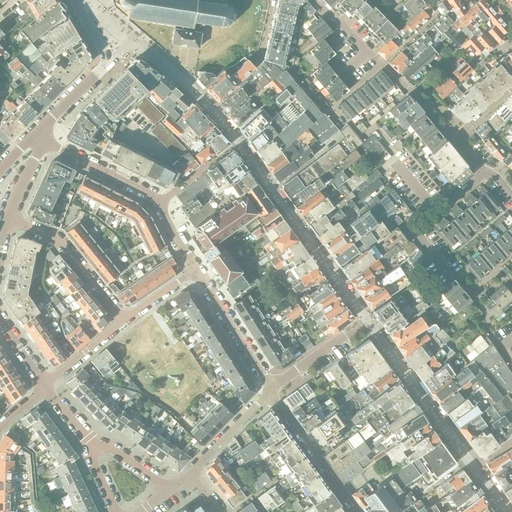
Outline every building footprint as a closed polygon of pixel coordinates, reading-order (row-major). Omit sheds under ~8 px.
[(35,20),(57,2),(58,1),(56,0),(25,0),(25,1),(18,7),(20,10),(19,15),(16,18),(9,23),(5,19),(0,22),(0,29),(4,34),(5,35),(32,15),(34,19),(35,20)] [(233,19),(233,14),(236,14),(235,12),(233,13),(231,8),(232,6),(231,5),(230,7),(225,5),(225,2),(225,0),(215,0),(215,1),(215,3),(207,2),(207,0),(205,0),(206,1),(199,1),(198,0),(118,0),(118,3),(116,3),(116,4),(118,5),(118,7),(120,7),(120,5),(125,6),(124,8),(125,9),(125,10),(128,11),(127,18),(127,20),(128,20),(129,18),(138,20),(138,21),(139,22),(139,20),(147,21),(147,23),(148,23),(148,21),(156,22),(156,24),(157,24),(157,23),(165,24),(165,25),(166,26),(166,24),(173,25),(173,27),(174,27),(174,26),(175,27),(175,29),(174,29),(172,44),(175,45),(186,46),(199,48),(201,33),(202,25),(203,26),(203,23),(211,25),(211,27),(212,27),(213,25),(220,26),(220,28),(221,28),(222,26),(227,25),(228,27),(229,26),(228,24),(232,21),(234,22),(234,20),(233,19)] [(277,0),(278,2),(298,7),(300,5),(301,7),(303,6),(307,9),(309,11),(313,7),(305,0),(277,0)] [(331,9),(338,2),(339,0),(326,0),(324,2),(331,9)] [(397,32),(400,30),(403,27),(405,25),(401,21),(399,22),(398,23),(398,25),(396,28),(387,20),(390,17),(393,17),(395,15),(388,8),(386,10),(386,13),(383,16),(375,7),(377,4),(380,4),(382,2),(380,0),(378,0),(377,0),(372,5),(367,0),(364,0),(363,2),(361,0),(339,0),(338,2),(342,6),(335,13),(339,17),(343,13),(350,20),(353,17),(374,38),(370,42),(374,46),(380,40),(384,44),(397,32)] [(403,5),(407,10),(419,0),(405,0),(401,4),(401,3),(393,9),(398,14),(401,11),(399,9),(403,5)] [(412,18),(427,6),(421,0),(419,0),(407,10),(411,14),(405,19),(405,18),(403,18),(403,19),(401,21),(405,25),(412,19),(412,18)] [(451,8),(448,4),(445,0),(434,0),(443,14),(445,16),(446,15),(445,13),(451,8)] [(453,11),(461,3),(460,1),(460,0),(453,0),(448,4),(451,8),(453,11)] [(479,0),(474,5),(480,11),(488,5),(488,4),(486,2),(487,0),(479,0)] [(508,13),(511,9),(511,0),(508,0),(506,2),(502,5),(508,13)] [(16,55),(17,56),(32,43),(31,42),(56,22),(57,24),(68,18),(63,12),(63,10),(57,2),(35,20),(34,19),(6,42),(16,55)] [(296,15),(298,7),(278,2),(276,10),(296,15)] [(467,12),(474,5),(471,2),(464,7),(461,3),(453,11),(458,19),(458,18),(467,12)] [(480,11),(487,19),(488,20),(499,10),(497,6),(493,9),(491,8),(493,6),(490,2),(488,4),(488,5),(480,11)] [(414,17),(420,24),(434,12),(428,4),(427,6),(412,18),(412,19),(414,17)] [(487,19),(480,11),(474,5),(467,12),(474,19),(478,15),(481,19),(479,21),(481,23),(483,21),(487,19)] [(453,11),(451,8),(445,13),(446,15),(445,16),(439,21),(447,29),(451,26),(458,19),(453,11)] [(294,25),(296,15),(276,10),(273,20),(294,25)] [(499,10),(488,20),(502,35),(509,30),(509,29),(511,26),(509,22),(506,24),(499,17),(503,14),(499,10)] [(481,23),(479,21),(477,23),(473,19),(474,19),(467,12),(458,18),(471,32),(477,27),(481,23)] [(307,28),(312,35),(326,24),(320,17),(307,28)] [(411,33),(420,24),(414,17),(412,19),(405,25),(403,27),(400,30),(406,37),(407,36),(404,33),(408,30),(411,33)] [(62,50),(81,39),(76,31),(68,18),(57,24),(41,35),(47,42),(38,49),(42,54),(47,50),(52,57),(57,54),(62,50)] [(474,35),(471,32),(458,18),(458,19),(451,26),(459,35),(463,31),(470,39),(474,35)] [(502,35),(488,20),(487,19),(483,21),(490,29),(488,32),(499,45),(506,41),(502,35)] [(291,35),(294,25),(273,20),(271,30),(291,35)] [(437,38),(447,29),(439,21),(429,30),(437,38)] [(312,35),(318,43),(323,40),(332,32),(326,24),(312,35)] [(447,29),(437,38),(431,44),(434,47),(446,37),(451,42),(450,43),(455,49),(457,47),(464,40),(459,35),(451,26),(447,29)] [(289,45),(291,35),(271,30),(268,40),(289,45)] [(400,30),(397,32),(384,44),(376,52),(385,60),(398,48),(406,41),(404,39),(406,37),(400,30)] [(426,48),(430,45),(431,44),(437,38),(429,30),(418,39),(426,48)] [(474,36),(488,52),(495,48),(480,31),(474,36)] [(474,36),(474,35),(470,39),(461,47),(464,50),(468,46),(476,56),(481,52),(486,57),(489,54),(488,52),(474,36)] [(309,50),(316,58),(336,41),(333,38),(330,41),(329,43),(327,45),(323,40),(318,43),(309,50)] [(91,58),(81,39),(62,50),(69,61),(71,58),(79,61),(84,66),(85,67),(91,58)] [(415,58),(426,48),(418,39),(407,49),(411,53),(411,54),(415,58)] [(286,55),(289,45),(268,40),(266,50),(286,55)] [(336,41),(316,58),(321,64),(322,65),(325,62),(335,54),(330,49),(333,47),(335,47),(339,44),(336,41)] [(24,63),(28,68),(41,56),(41,57),(43,55),(32,43),(17,56),(24,63)] [(8,54),(0,45),(0,54),(5,59),(9,55),(8,54)] [(430,45),(426,48),(415,58),(428,73),(433,69),(428,64),(438,54),(430,45)] [(398,73),(415,58),(411,54),(411,53),(407,49),(407,48),(401,53),(389,64),(398,73)] [(274,63),(278,64),(284,65),(286,55),(266,50),(264,60),(268,61),(267,64),(273,66),(274,63)] [(62,87),(84,66),(79,61),(71,58),(69,61),(66,64),(60,59),(62,57),(57,54),(52,57),(47,63),(41,57),(41,56),(28,68),(27,69),(35,77),(37,75),(42,68),(48,74),(48,73),(50,75),(62,87)] [(467,75),(473,70),(479,64),(473,59),(472,60),(471,59),(467,55),(466,56),(468,58),(466,60),(467,61),(465,62),(461,58),(456,62),(460,66),(452,73),(460,82),(462,80),(465,82),(470,78),(467,75)] [(511,66),(511,61),(508,55),(497,63),(505,72),(511,66)] [(19,76),(22,73),(26,69),(16,57),(8,64),(11,68),(15,72),(19,76)] [(223,70),(217,75),(215,77),(216,78),(205,88),(218,103),(254,68),(251,64),(246,59),(244,57),(233,65),(223,70)] [(423,77),(428,73),(415,58),(398,73),(404,79),(404,78),(407,82),(418,72),(423,77)] [(134,77),(146,65),(139,60),(139,59),(135,60),(126,69),(134,77)] [(318,80),(338,63),(335,60),(332,63),(331,66),(329,67),(325,62),(322,65),(321,64),(311,73),(318,80)] [(318,80),(324,87),(337,76),(332,71),(335,69),(337,70),(341,67),(338,63),(318,80)] [(511,84),(511,79),(505,72),(497,63),(489,70),(480,77),(496,95),(505,87),(511,84)] [(220,106),(229,116),(239,108),(239,105),(247,97),(250,99),(263,87),(265,85),(265,86),(275,78),(285,71),(292,68),(292,67),(284,65),(278,64),(277,66),(271,71),(268,68),(262,73),(264,75),(248,88),(245,85),(220,106)] [(134,77),(140,82),(153,70),(146,65),(134,77)] [(113,122),(116,125),(149,92),(147,91),(140,82),(134,77),(126,69),(126,68),(93,100),(102,109),(101,109),(109,118),(113,122)] [(25,100),(37,113),(50,100),(62,87),(50,75),(44,81),(37,75),(35,77),(27,69),(26,69),(22,73),(37,88),(25,100)] [(153,70),(140,82),(147,91),(162,77),(153,70)] [(311,105),(321,116),(322,114),(293,80),(285,71),(275,78),(284,88),(286,86),(295,98),(304,110),(311,105)] [(374,76),(388,93),(394,87),(381,71),(374,76)] [(197,79),(205,88),(216,78),(215,77),(217,75),(217,74),(205,73),(205,72),(203,72),(198,72),(198,76),(200,76),(197,79)] [(442,99),(459,83),(454,78),(451,80),(444,73),(440,78),(443,81),(435,90),(438,93),(437,95),(442,99)] [(329,94),(349,77),(347,74),(343,77),(343,79),(341,81),(337,76),(324,87),(329,94)] [(381,98),(388,93),(374,76),(367,82),(381,98)] [(173,121),(180,114),(174,109),(178,104),(166,93),(173,87),(162,77),(147,91),(149,92),(150,94),(148,97),(156,105),(160,108),(162,106),(168,112),(166,114),(167,115),(161,122),(169,129),(175,123),(173,121)] [(349,77),(329,94),(335,101),(348,90),(344,85),(346,83),(349,83),(352,80),(349,77)] [(478,111),(496,95),(480,77),(467,89),(468,90),(464,93),(478,111)] [(276,94),(277,95),(284,88),(275,78),(265,86),(265,85),(263,87),(266,90),(269,87),(276,94)] [(381,98),(367,82),(360,88),(374,104),(381,98)] [(276,94),(268,101),(278,114),(295,98),(286,86),(284,88),(277,95),(276,94)] [(181,94),(173,87),(166,93),(178,104),(174,109),(180,114),(191,103),(181,94)] [(239,108),(229,116),(238,127),(258,109),(254,103),(264,94),(263,93),(266,90),(263,87),(250,99),(247,97),(239,105),(239,108)] [(470,117),(478,111),(464,93),(463,94),(456,87),(452,91),(458,98),(455,101),(456,102),(450,110),(457,116),(462,121),(466,121),(469,118),(470,117)] [(367,110),(374,104),(360,88),(353,94),(364,107),(367,110)] [(399,100),(404,96),(401,92),(396,96),(399,100)] [(364,107),(353,94),(346,100),(357,113),(364,107)] [(395,117),(413,102),(411,100),(412,100),(408,95),(395,106),(391,109),(389,111),(394,117),(395,116),(395,117)] [(137,108),(141,112),(151,103),(147,98),(137,108)] [(37,113),(25,100),(17,108),(11,102),(10,103),(6,100),(3,103),(12,113),(0,125),(0,140),(5,146),(6,144),(10,140),(25,126),(37,113)] [(105,121),(109,118),(101,109),(102,109),(93,100),(87,107),(113,133),(116,126),(115,125),(116,125),(113,122),(111,125),(108,122),(107,123),(105,121)] [(357,113),(346,100),(339,106),(350,120),(357,113)] [(404,128),(409,124),(423,113),(414,102),(413,102),(395,117),(404,128)] [(146,117),(156,107),(151,103),(141,112),(146,117)] [(511,114),(511,111),(504,104),(495,113),(505,122),(511,116),(511,114)] [(169,129),(177,136),(201,114),(193,105),(175,123),(169,129)] [(265,165),(296,137),(321,116),(311,105),(304,110),(287,125),(256,153),(265,165)] [(389,111),(391,109),(387,105),(382,110),(385,114),(389,111)] [(113,133),(87,107),(80,113),(81,113),(96,129),(100,126),(105,131),(101,135),(104,139),(106,141),(111,137),(113,133)] [(146,117),(150,121),(160,112),(156,107),(146,117)] [(271,119),(261,108),(239,128),(247,140),(271,119)] [(160,112),(150,121),(154,125),(164,116),(160,112)] [(92,133),(96,129),(81,113),(67,135),(68,139),(91,151),(95,144),(96,145),(98,140),(91,136),(92,133)] [(373,118),(376,121),(382,117),(378,113),(373,118)] [(414,131),(428,120),(423,113),(409,124),(414,131)] [(500,128),(505,122),(495,113),(487,121),(497,133),(501,129),(500,128)] [(182,140),(189,148),(213,126),(201,114),(177,136),(182,140)] [(247,140),(256,153),(287,125),(278,114),(271,119),(247,140)] [(305,149),(309,148),(317,141),(320,146),(339,131),(324,114),(323,114),(322,114),(321,116),(296,137),(305,149)] [(505,142),(511,135),(511,114),(511,116),(511,117),(511,124),(510,126),(507,124),(504,128),(506,130),(509,134),(508,135),(507,134),(502,139),(505,142)] [(371,126),(376,121),(373,118),(368,122),(371,126)] [(414,131),(420,139),(434,127),(428,120),(414,131)] [(155,137),(165,128),(160,123),(155,128),(151,132),(155,137)] [(367,129),(362,123),(357,127),(362,133),(367,129)] [(483,142),(490,136),(487,132),(490,129),(485,123),(475,132),(482,140),(481,140),(483,142)] [(338,144),(316,161),(325,172),(363,143),(347,124),(339,131),(345,139),(338,144)] [(195,156),(219,133),(213,126),(189,148),(192,152),(198,147),(199,149),(193,153),(194,155),(195,156)] [(420,139),(426,145),(440,134),(434,127),(420,139)] [(160,141),(169,132),(165,128),(155,137),(160,141)] [(160,141),(164,145),(173,136),(169,132),(160,141)] [(219,133),(195,156),(201,164),(215,154),(216,156),(230,145),(219,133)] [(483,142),(491,152),(502,144),(500,141),(497,144),(493,139),(496,136),(493,133),(490,136),(483,142)] [(433,154),(446,142),(446,141),(440,134),(426,145),(433,154)] [(329,181),(341,171),(360,156),(366,151),(378,142),(373,135),(363,143),(325,172),(289,200),(294,207),(323,183),(327,179),(329,181)] [(168,150),(177,141),(173,136),(164,145),(168,150)] [(179,173),(176,170),(173,169),(153,158),(111,137),(106,141),(104,139),(101,142),(103,142),(100,147),(103,149),(100,155),(165,188),(168,181),(173,183),(179,173)] [(265,165),(272,175),(305,149),(296,137),(265,165)] [(168,150),(172,153),(181,144),(177,141),(168,150)] [(378,142),(366,151),(373,159),(385,149),(378,142)] [(430,157),(449,181),(466,166),(446,142),(433,154),(430,157)] [(181,144),(172,153),(176,158),(182,152),(185,149),(181,144)] [(502,144),(491,152),(491,153),(500,163),(502,161),(503,160),(502,158),(506,154),(502,148),(504,146),(502,144)] [(305,149),(272,175),(278,183),(293,171),(314,155),(309,148),(305,149)] [(181,159),(191,172),(199,165),(193,157),(188,152),(185,155),(181,159)] [(213,182),(207,187),(215,196),(212,199),(210,196),(209,197),(211,200),(249,171),(235,152),(232,154),(231,152),(215,164),(223,175),(213,182)] [(511,156),(510,154),(502,162),(507,166),(511,170),(511,156)] [(183,178),(191,172),(181,159),(177,161),(172,165),(176,170),(179,173),(183,178)] [(282,190),(289,200),(325,172),(316,161),(283,186),(282,190)] [(46,171),(64,180),(69,182),(74,171),(57,162),(55,162),(52,162),(50,163),(49,165),(46,171)] [(213,182),(223,175),(215,164),(205,172),(207,173),(213,182)] [(466,166),(449,181),(456,188),(471,176),(471,173),(466,166)] [(334,206),(351,192),(356,188),(356,187),(364,180),(368,177),(361,168),(349,178),(348,179),(301,215),(308,225),(334,206)] [(368,177),(364,180),(368,185),(380,174),(377,170),(377,169),(368,177)] [(59,190),(64,180),(46,171),(41,181),(59,190)] [(211,200),(208,202),(216,213),(257,183),(249,171),(211,200)] [(301,215),(348,179),(341,171),(329,181),(324,185),(325,186),(317,191),(295,208),(301,216),(301,215)] [(436,172),(429,177),(432,180),(438,175),(436,172)] [(207,187),(213,182),(207,173),(199,179),(206,188),(207,187)] [(77,193),(88,199),(97,183),(85,177),(77,193)] [(206,188),(199,179),(192,185),(198,194),(203,190),(206,188)] [(323,244),(385,196),(382,192),(360,209),(356,205),(358,204),(359,204),(371,194),(373,196),(377,194),(375,191),(383,184),(378,179),(354,198),(354,199),(352,200),(328,218),(329,220),(323,224),(326,229),(316,236),(323,244)] [(368,186),(368,185),(364,180),(356,187),(356,188),(360,192),(367,186),(368,186)] [(54,201),(59,190),(41,181),(36,193),(54,201)] [(100,205),(108,188),(97,183),(88,199),(95,203),(94,205),(93,208),(91,213),(94,215),(97,210),(100,205)] [(191,238),(201,253),(213,244),(257,214),(259,217),(274,208),(267,198),(264,193),(263,193),(257,183),(216,213),(191,230),(191,238)] [(184,191),(190,200),(193,198),(198,194),(192,185),(184,191)] [(479,198),(496,218),(497,217),(492,211),(498,206),(483,187),(480,190),(483,194),(479,198)] [(111,210),(119,194),(108,188),(100,205),(107,208),(104,214),(108,216),(111,210)] [(187,218),(208,202),(211,200),(209,197),(203,190),(198,194),(193,198),(190,200),(183,206),(180,208),(187,218)] [(183,206),(190,200),(184,191),(177,197),(183,206)] [(308,225),(316,236),(326,229),(323,224),(329,220),(328,218),(352,200),(355,197),(351,192),(334,206),(308,225)] [(50,211),(54,201),(36,193),(31,203),(50,211)] [(120,221),(122,216),(130,200),(119,194),(111,210),(118,214),(117,217),(117,216),(115,219),(120,221)] [(494,219),(496,218),(479,198),(474,202),(473,200),(473,197),(470,194),(463,199),(467,203),(469,203),(471,205),(466,209),(478,223),(489,214),(494,219)] [(396,209),(386,195),(385,196),(323,244),(333,258),(386,217),(396,209)] [(128,226),(144,210),(138,204),(139,204),(130,200),(122,216),(129,219),(128,222),(125,221),(124,224),(128,226)] [(50,211),(31,203),(28,210),(28,212),(28,214),(29,216),(31,217),(50,225),(54,213),(50,211)] [(467,232),(478,223),(466,209),(461,213),(459,211),(459,209),(456,205),(450,210),(453,214),(455,214),(457,216),(452,221),(468,241),(472,238),(467,232)] [(249,232),(254,239),(283,220),(274,207),(274,208),(259,217),(257,219),(262,227),(261,228),(259,226),(249,232)] [(137,232),(154,223),(150,215),(149,216),(144,210),(128,226),(125,229),(127,232),(130,229),(130,230),(133,228),(132,227),(134,225),(137,232)] [(74,244),(88,232),(80,222),(85,213),(80,211),(76,219),(62,230),(63,230),(65,234),(74,244)] [(333,258),(339,266),(369,243),(371,246),(386,235),(389,232),(387,230),(392,226),(394,228),(396,227),(403,222),(398,216),(390,222),(386,217),(333,258)] [(466,242),(468,241),(452,221),(447,225),(445,223),(445,220),(442,217),(436,222),(439,226),(441,226),(443,228),(438,232),(450,247),(461,237),(466,242)] [(265,254),(268,258),(270,256),(272,258),(298,241),(290,229),(283,220),(254,239),(254,240),(258,245),(262,251),(265,249),(267,252),(265,254)] [(159,234),(154,223),(137,232),(143,243),(159,234)] [(386,235),(391,240),(400,232),(396,227),(394,228),(389,232),(386,235)] [(511,249),(511,235),(508,230),(500,236),(511,249)] [(74,244),(82,254),(97,242),(88,232),(74,244)] [(405,238),(400,232),(391,240),(395,245),(405,238)] [(165,246),(159,234),(143,243),(128,250),(130,254),(140,249),(140,250),(145,247),(149,255),(151,254),(165,247),(166,247),(165,246)] [(391,240),(386,235),(371,246),(369,243),(339,266),(349,280),(395,245),(391,240)] [(511,250),(511,249),(500,236),(493,242),(505,256),(511,250)] [(10,265),(31,269),(34,256),(35,250),(38,251),(40,245),(39,245),(26,239),(25,240),(20,238),(17,240),(15,245),(14,245),(10,265)] [(90,264),(105,252),(100,245),(104,242),(101,238),(97,242),(82,254),(90,264)] [(399,251),(402,249),(409,243),(405,238),(395,245),(399,251)] [(285,273),(309,257),(298,241),(272,258),(270,256),(268,258),(269,260),(276,270),(270,274),(274,279),(275,280),(283,274),(284,276),(286,274),(285,273)] [(405,253),(414,245),(411,241),(409,243),(402,249),(405,253)] [(505,256),(493,242),(487,247),(499,261),(505,256)] [(201,253),(225,284),(240,273),(242,271),(225,248),(219,252),(213,244),(201,253)] [(349,280),(355,289),(383,270),(384,269),(381,264),(399,251),(395,245),(349,280)] [(408,257),(409,258),(418,250),(414,245),(405,253),(408,257)] [(499,261),(487,247),(480,253),(492,267),(499,261)] [(90,264),(98,274),(113,262),(108,256),(113,252),(109,248),(105,252),(90,264)] [(159,264),(169,280),(176,275),(173,270),(178,267),(171,258),(172,257),(167,249),(162,251),(164,254),(167,258),(159,264)] [(409,258),(413,262),(422,254),(418,250),(409,258)] [(46,260),(51,261),(55,257),(50,251),(47,254),(46,260)] [(484,273),(492,267),(480,253),(473,259),(484,273)] [(426,259),(422,254),(413,262),(416,266),(418,265),(426,259)] [(70,272),(70,271),(68,268),(57,255),(55,257),(51,261),(53,264),(49,267),(49,271),(51,273),(49,275),(56,283),(59,281),(70,272)] [(260,266),(269,261),(266,257),(258,263),(260,266)] [(282,293),(288,290),(300,282),(298,278),(316,266),(309,257),(285,273),(286,274),(284,276),(283,274),(275,280),(274,279),(273,280),(282,293)] [(362,298),(404,274),(418,265),(416,266),(413,262),(409,258),(408,257),(399,265),(399,266),(387,274),(383,270),(355,289),(362,298)] [(113,262),(98,274),(107,285),(108,284),(108,283),(119,274),(120,275),(122,273),(116,266),(120,262),(117,258),(113,262)] [(484,273),(473,259),(465,265),(477,280),(484,273)] [(169,280),(159,264),(148,271),(159,287),(169,280)] [(18,293),(27,293),(29,282),(31,269),(10,265),(5,290),(18,293)] [(159,287),(148,271),(143,275),(140,269),(138,271),(135,265),(132,268),(135,273),(149,294),(159,287)] [(299,298),(326,280),(316,266),(298,278),(300,282),(288,290),(295,301),(299,298)] [(511,270),(510,272),(506,267),(503,270),(511,281),(511,270)] [(61,290),(76,278),(75,276),(75,275),(71,270),(70,271),(70,272),(59,281),(62,285),(59,288),(54,292),(56,294),(61,290)] [(139,301),(149,294),(135,273),(131,276),(133,279),(137,276),(138,278),(128,285),(139,301)] [(240,273),(225,284),(228,289),(226,290),(232,298),(249,285),(240,273)] [(263,286),(253,273),(250,275),(260,289),(263,286)] [(404,274),(362,298),(370,309),(409,283),(404,274)] [(66,290),(70,294),(83,284),(79,279),(78,280),(76,278),(61,290),(63,292),(66,290)] [(303,311),(312,305),(333,291),(326,280),(299,298),(304,304),(300,307),(297,303),(290,307),(288,305),(281,311),(287,318),(283,321),(284,324),(289,321),(303,311)] [(440,291),(446,298),(460,287),(454,280),(440,291)] [(139,301),(128,285),(120,291),(115,285),(115,286),(113,283),(108,287),(111,290),(116,296),(117,295),(123,304),(128,301),(131,306),(139,301)] [(70,302),(72,304),(87,291),(86,290),(87,289),(83,284),(70,294),(73,299),(70,302)] [(496,291),(508,306),(511,302),(511,295),(503,285),(496,291)] [(452,305),(466,294),(460,287),(446,298),(452,305)] [(5,300),(21,324),(39,311),(27,293),(18,293),(5,290),(4,297),(5,300)] [(78,305),(81,308),(94,298),(90,293),(90,294),(87,291),(72,304),(69,307),(70,309),(72,307),(73,308),(78,305)] [(321,308),(338,298),(333,291),(312,305),(314,308),(319,305),(321,308)] [(489,297),(492,300),(501,312),(502,311),(508,306),(496,291),(489,297)] [(41,297),(39,298),(41,301),(42,300),(46,306),(50,303),(50,302),(48,298),(49,296),(49,295),(47,292),(47,293),(41,297)] [(173,300),(179,308),(196,297),(193,293),(188,292),(184,294),(183,293),(173,300)] [(466,294),(452,305),(458,313),(472,301),(466,294)] [(52,301),(56,306),(60,303),(61,302),(55,295),(52,297),(52,301)] [(234,305),(239,314),(257,302),(254,298),(252,299),(249,295),(236,304),(234,305)] [(382,325),(400,311),(408,305),(401,296),(393,302),(391,299),(372,312),(382,325)] [(188,315),(203,305),(197,297),(196,297),(179,308),(181,311),(172,317),(175,323),(188,315)] [(84,319),(99,306),(97,304),(98,303),(94,298),(81,308),(84,312),(81,314),(82,316),(77,320),(78,320),(76,322),(78,324),(81,321),(83,319),(84,319)] [(317,325),(319,329),(346,308),(338,298),(321,308),(311,316),(317,325)] [(403,325),(417,315),(424,310),(428,307),(424,300),(411,310),(412,311),(409,313),(408,316),(404,310),(401,312),(400,311),(382,325),(389,335),(403,325)] [(501,312),(492,300),(485,306),(497,320),(504,314),(502,311),(501,312)] [(244,322),(260,312),(258,308),(260,307),(257,302),(239,314),(244,322)] [(60,303),(56,306),(61,313),(65,309),(60,303)] [(188,326),(191,324),(208,313),(203,305),(188,315),(190,319),(185,322),(186,324),(182,327),(182,326),(176,329),(178,333),(188,326)] [(91,324),(103,315),(105,313),(104,312),(105,312),(102,307),(101,308),(99,306),(84,319),(85,318),(87,320),(89,319),(92,322),(91,323),(91,324)] [(173,313),(177,310),(176,307),(172,310),(171,309),(165,313),(167,317),(173,312),(173,313)] [(309,339),(314,346),(353,318),(346,308),(319,329),(307,336),(309,339)] [(27,330),(48,315),(46,313),(44,315),(40,310),(39,311),(21,324),(25,329),(25,328),(27,330)] [(389,335),(397,347),(426,327),(427,329),(431,326),(432,327),(435,325),(434,324),(424,310),(417,315),(418,317),(404,327),(403,325),(389,335)] [(250,330),(268,319),(265,315),(263,316),(260,312),(244,322),(250,330)] [(198,331),(213,322),(208,313),(191,324),(193,329),(196,327),(198,331)] [(28,333),(31,338),(46,328),(43,323),(46,321),(45,321),(46,320),(49,317),(48,315),(27,330),(29,333),(28,333)] [(91,324),(98,333),(104,328),(103,327),(107,324),(108,320),(103,315),(91,324)] [(89,340),(82,331),(78,325),(74,329),(71,326),(68,322),(65,319),(63,320),(83,345),(89,340)] [(255,339),(271,329),(268,325),(270,323),(268,319),(250,330),(255,339)] [(83,345),(63,320),(61,322),(61,324),(62,329),(66,328),(69,332),(65,336),(76,351),(83,345)] [(86,328),(81,321),(78,324),(77,324),(78,325),(82,331),(86,328)] [(199,337),(202,341),(219,330),(213,322),(198,331),(201,335),(199,337)] [(306,331),(301,324),(296,327),(301,334),(306,331)] [(397,347),(404,357),(440,331),(439,330),(438,328),(435,325),(432,327),(431,326),(427,329),(426,327),(397,347)] [(37,344),(59,329),(59,326),(53,330),(52,330),(51,329),(48,331),(46,328),(31,338),(35,343),(36,343),(37,344)] [(188,326),(178,333),(180,336),(186,331),(190,328),(188,326)] [(89,328),(88,327),(86,328),(82,331),(89,340),(90,339),(95,335),(93,333),(89,328)] [(414,370),(445,343),(451,339),(441,328),(439,330),(440,331),(404,357),(414,370)] [(38,348),(42,353),(56,343),(53,337),(56,335),(60,332),(59,329),(37,344),(39,347),(38,348)] [(255,339),(261,347),(286,332),(284,329),(281,331),(279,329),(276,332),(273,333),(271,329),(255,339)] [(209,348),(224,339),(219,330),(202,341),(204,345),(206,344),(209,348)] [(266,355),(282,346),(279,341),(281,340),(280,339),(284,337),(283,336),(287,334),(286,332),(261,347),(266,355)] [(301,344),(309,339),(307,336),(307,337),(305,334),(298,339),(301,344)] [(465,365),(492,344),(488,339),(485,341),(484,340),(480,335),(456,354),(451,358),(449,355),(444,359),(446,362),(432,372),(422,380),(430,392),(449,377),(465,365)] [(189,350),(199,343),(197,341),(193,343),(190,337),(183,341),(189,350)] [(210,354),(212,358),(229,347),(224,339),(209,348),(212,352),(210,354)] [(314,346),(309,339),(301,344),(307,351),(313,347),(314,346)] [(349,361),(352,365),(352,366),(376,350),(369,340),(357,349),(357,348),(354,351),(352,351),(328,369),(335,378),(345,371),(344,371),(341,367),(349,361)] [(48,360),(65,348),(68,345),(66,343),(63,345),(62,344),(60,345),(61,346),(60,347),(56,343),(42,353),(45,358),(46,357),(48,360)] [(199,343),(189,350),(194,357),(196,356),(193,351),(195,349),(196,350),(197,349),(196,348),(200,346),(199,343)] [(414,370),(422,380),(432,372),(431,371),(440,364),(437,361),(446,353),(444,351),(448,347),(445,343),(414,370)] [(290,352),(273,364),(275,367),(281,368),(283,366),(283,367),(285,367),(298,357),(295,352),(298,350),(296,348),(299,346),(298,344),(295,346),(290,348),(292,350),(290,352)] [(511,385),(511,374),(492,344),(465,365),(467,367),(474,376),(468,381),(476,391),(471,395),(477,402),(479,401),(485,409),(491,405),(492,406),(500,400),(503,398),(501,394),(511,385)] [(284,350),(282,346),(266,355),(272,364),(273,364),(290,352),(287,348),(284,350)] [(217,361),(220,365),(235,356),(229,347),(212,358),(215,362),(217,361)] [(65,348),(48,360),(52,365),(55,365),(60,362),(60,363),(66,359),(74,353),(72,349),(68,352),(65,348)] [(99,355),(113,373),(120,367),(117,364),(106,350),(99,355)] [(345,371),(335,378),(342,388),(350,382),(352,381),(353,380),(359,376),(382,359),(376,350),(352,366),(352,365),(344,371),(345,371)] [(0,368),(8,363),(7,361),(8,360),(5,355),(0,358),(0,368)] [(116,376),(113,373),(99,355),(91,362),(103,376),(106,379),(111,375),(114,378),(116,376)] [(209,380),(211,383),(240,364),(235,356),(220,365),(222,369),(221,371),(221,372),(216,375),(217,376),(216,377),(215,376),(209,380)] [(390,369),(382,359),(359,376),(367,386),(390,369)] [(0,378),(14,369),(11,365),(10,366),(8,363),(0,368),(0,378)] [(231,382),(246,373),(240,364),(211,383),(213,387),(218,383),(218,382),(222,379),(221,377),(223,375),(226,379),(228,378),(231,382)] [(438,404),(468,381),(474,376),(467,367),(451,379),(449,377),(430,392),(438,404)] [(0,388),(17,377),(16,375),(17,375),(14,369),(0,378),(0,388)] [(67,383),(73,390),(77,386),(79,386),(81,384),(81,382),(85,379),(88,376),(89,375),(83,369),(82,369),(67,383)] [(390,369),(367,386),(366,387),(359,392),(359,393),(356,395),(352,399),(359,408),(371,399),(379,392),(391,383),(397,379),(390,369)] [(227,397),(250,382),(251,381),(246,373),(231,382),(233,386),(231,388),(233,391),(233,392),(231,394),(230,391),(225,394),(227,397)] [(0,394),(2,393),(5,396),(22,385),(24,384),(21,379),(19,380),(17,377),(0,388),(0,394)] [(88,389),(92,386),(92,385),(88,380),(87,381),(85,379),(81,382),(81,384),(79,386),(77,386),(73,390),(71,392),(78,399),(84,393),(86,393),(89,391),(88,389)] [(139,390),(132,381),(127,387),(139,391),(139,390)] [(349,429),(357,422),(403,387),(398,381),(384,392),(372,401),(360,411),(359,410),(355,414),(345,422),(345,423),(349,429)] [(446,413),(471,395),(476,391),(468,381),(438,404),(446,413)] [(250,382),(227,397),(228,399),(232,396),(236,399),(238,397),(244,403),(251,395),(251,394),(253,391),(254,388),(250,382)] [(301,387),(310,399),(316,395),(307,383),(301,387)] [(22,385),(5,396),(7,400),(2,403),(6,409),(23,394),(24,394),(25,389),(22,385)] [(511,385),(501,394),(503,398),(511,391),(511,385)] [(78,399),(85,406),(91,401),(93,401),(95,399),(95,396),(99,393),(100,392),(95,388),(92,386),(88,389),(89,391),(86,393),(84,393),(78,399)] [(123,395),(127,390),(117,387),(115,390),(123,395)] [(305,402),(310,399),(301,387),(296,391),(305,402)] [(375,418),(407,393),(403,387),(357,422),(360,425),(368,420),(369,417),(372,415),(375,418)] [(305,402),(296,391),(282,401),(291,412),(300,406),(305,402)] [(315,427),(344,405),(352,399),(356,395),(352,391),(335,404),(332,400),(322,408),(320,405),(298,421),(307,433),(315,427)] [(85,406),(92,413),(97,408),(100,408),(102,406),(102,404),(107,399),(106,399),(103,396),(102,395),(102,396),(99,393),(95,396),(95,399),(93,401),(91,401),(85,406)] [(376,432),(378,430),(388,423),(415,403),(407,393),(375,418),(364,426),(370,435),(375,432),(376,432)] [(446,413),(458,428),(485,409),(479,401),(477,402),(471,395),(446,413)] [(92,413),(99,421),(105,416),(107,416),(109,414),(109,411),(113,408),(116,404),(109,397),(106,399),(107,399),(102,404),(102,406),(100,408),(97,408),(92,413)] [(291,412),(298,421),(320,405),(315,398),(301,408),(300,406),(291,412)] [(232,415),(221,404),(219,402),(215,406),(213,404),(213,405),(209,401),(208,402),(206,400),(204,402),(225,422),(232,415)] [(491,405),(485,409),(458,428),(459,430),(467,441),(500,418),(501,417),(509,411),(500,400),(492,406),(491,405)] [(218,430),(225,422),(204,402),(197,409),(205,417),(218,430)] [(221,404),(232,415),(236,411),(230,406),(227,409),(222,403),(221,404)] [(115,418),(120,413),(122,411),(116,404),(113,408),(109,411),(109,414),(107,416),(105,416),(99,421),(106,427),(111,422),(114,422),(116,421),(115,418)] [(345,423),(345,422),(352,416),(344,405),(315,427),(329,445),(342,436),(341,436),(344,434),(345,433),(340,427),(343,425),(345,423)] [(383,436),(367,446),(366,447),(369,452),(375,447),(385,439),(400,427),(422,413),(416,405),(389,425),(388,423),(378,430),(383,436)] [(29,425),(42,416),(36,408),(20,421),(25,428),(29,425)] [(159,421),(166,412),(161,409),(152,422),(154,424),(157,420),(159,421)] [(258,445),(261,450),(287,431),(270,409),(253,424),(256,427),(261,424),(270,436),(258,445)] [(114,427),(120,431),(125,425),(124,422),(126,420),(128,420),(131,416),(123,410),(122,411),(120,413),(115,418),(116,421),(114,422),(111,422),(106,427),(109,431),(114,427)] [(384,450),(427,422),(422,413),(400,427),(385,439),(375,447),(379,453),(384,450)] [(42,427),(49,422),(44,414),(42,416),(29,425),(31,428),(31,429),(34,433),(38,430),(40,431),(42,429),(42,427)] [(120,431),(128,437),(133,431),(132,428),(134,426),(137,425),(139,421),(136,419),(137,418),(132,415),(131,416),(128,420),(126,420),(124,422),(125,425),(120,431)] [(211,437),(218,430),(205,417),(201,420),(200,419),(196,422),(211,437)] [(491,437),(501,430),(506,427),(500,418),(467,441),(478,455),(482,456),(497,446),(491,437)] [(211,437),(196,422),(194,420),(192,422),(191,421),(189,423),(194,428),(190,432),(192,434),(203,445),(211,437)] [(128,437),(137,443),(141,436),(141,434),(142,432),(145,431),(148,427),(144,425),(145,424),(140,421),(139,421),(137,425),(134,426),(132,428),(133,431),(128,437)] [(48,435),(55,430),(49,422),(42,427),(42,429),(40,431),(38,430),(34,433),(35,433),(37,436),(37,437),(40,441),(44,439),(46,439),(48,438),(48,435)] [(418,455),(439,440),(427,422),(384,450),(379,453),(373,457),(377,463),(388,456),(390,459),(389,460),(393,465),(396,462),(399,466),(393,471),(395,473),(404,486),(420,475),(424,472),(426,470),(416,457),(418,455)] [(137,443),(145,449),(149,442),(149,440),(151,437),(153,437),(158,431),(154,428),(153,429),(148,426),(148,427),(145,431),(142,432),(141,434),(141,436),(137,443)] [(329,466),(363,441),(370,435),(364,426),(353,435),(343,442),(332,450),(323,457),(329,466)] [(159,443),(161,443),(164,439),(161,437),(162,436),(159,433),(160,433),(162,430),(160,428),(158,431),(153,437),(151,437),(149,440),(149,442),(145,449),(153,454),(158,448),(157,446),(159,443)] [(17,439),(20,436),(10,429),(9,430),(6,435),(15,442),(18,444),(20,442),(17,439)] [(43,445),(46,449),(49,447),(52,447),(54,446),(54,443),(61,438),(55,430),(48,435),(48,438),(46,439),(44,439),(40,441),(40,442),(41,441),(43,444),(43,445)] [(240,435),(246,445),(252,441),(245,430),(244,431),(240,435)] [(497,446),(507,439),(504,433),(501,430),(491,437),(497,446)] [(263,458),(275,450),(291,438),(287,431),(261,450),(262,451),(244,462),(239,465),(243,470),(247,467),(248,468),(257,462),(263,458)] [(240,435),(235,439),(241,449),(246,445),(240,435)] [(4,436),(0,442),(0,446),(2,448),(3,450),(5,452),(7,452),(13,456),(19,447),(4,436)] [(53,458),(57,455),(59,456),(61,454),(61,452),(68,447),(61,438),(54,443),(54,446),(52,447),(49,447),(46,449),(46,450),(47,449),(49,453),(52,458),(53,458)] [(153,454),(162,460),(166,454),(165,451),(167,449),(170,449),(172,444),(169,442),(170,441),(165,438),(164,439),(161,443),(159,443),(157,446),(158,448),(153,454)] [(257,462),(264,472),(265,471),(298,447),(291,438),(275,450),(277,453),(271,458),(272,459),(266,463),(263,458),(257,462)] [(232,455),(237,451),(241,449),(235,439),(227,447),(229,451),(225,454),(227,457),(232,454),(232,455)] [(262,451),(261,450),(258,445),(254,440),(252,441),(246,445),(241,449),(237,451),(244,462),(262,451)] [(439,440),(418,455),(434,479),(436,477),(456,463),(449,454),(439,440)] [(187,444),(181,451),(178,455),(176,455),(174,458),(174,460),(170,466),(176,470),(177,471),(178,470),(179,469),(180,470),(191,457),(187,454),(188,453),(186,452),(190,447),(193,443),(191,441),(187,444)] [(367,446),(363,441),(329,466),(337,476),(343,484),(363,470),(362,468),(370,461),(366,455),(369,452),(366,447),(367,446)] [(162,460),(170,466),(174,460),(174,458),(176,455),(178,455),(181,451),(178,448),(178,447),(173,444),(172,444),(170,449),(167,449),(165,451),(166,454),(162,460)] [(11,459),(13,456),(7,452),(5,452),(3,450),(2,448),(0,446),(0,461),(11,461),(11,459)] [(55,461),(58,465),(63,462),(64,462),(67,460),(67,458),(73,454),(68,447),(61,452),(61,454),(59,456),(57,455),(53,458),(55,461)] [(287,468),(304,456),(298,447),(265,471),(268,476),(273,472),(272,472),(278,468),(279,469),(284,465),(287,468)] [(503,490),(511,484),(511,449),(487,465),(494,476),(503,490)] [(58,477),(57,477),(62,475),(63,473),(65,472),(68,473),(75,469),(72,462),(76,458),(73,454),(67,458),(67,460),(64,462),(63,462),(58,465),(54,468),(45,473),(46,476),(51,474),(56,472),(58,477)] [(210,481),(227,468),(217,456),(209,465),(209,466),(209,467),(206,470),(206,474),(209,477),(208,478),(210,481)] [(279,482),(282,486),(288,482),(311,465),(304,456),(287,468),(290,472),(284,476),(285,477),(279,482)] [(0,461),(0,472),(0,473),(4,473),(5,472),(13,472),(13,463),(13,461),(11,461),(0,461)] [(298,483),(300,487),(318,474),(311,465),(288,482),(292,488),(298,483)] [(39,475),(45,473),(54,468),(53,466),(48,468),(48,469),(44,470),(42,466),(36,468),(39,475)] [(210,481),(218,491),(235,477),(227,468),(210,481)] [(79,479),(75,469),(68,473),(65,472),(63,473),(62,475),(57,477),(60,483),(61,482),(63,486),(62,486),(67,485),(67,483),(70,481),(72,482),(79,479)] [(455,490),(469,480),(462,470),(461,471),(456,474),(447,481),(447,480),(439,486),(444,492),(452,486),(455,490)] [(265,471),(264,472),(250,481),(256,490),(271,480),(268,476),(265,471)] [(13,482),(13,472),(5,472),(4,473),(0,473),(0,472),(0,482),(4,483),(5,482),(13,482)] [(318,474),(300,487),(307,496),(324,484),(318,474)] [(226,500),(240,489),(242,487),(235,477),(218,491),(225,499),(226,500)] [(413,505),(417,501),(411,491),(399,500),(396,496),(402,491),(391,477),(382,484),(402,511),(403,511),(410,507),(413,505)] [(84,488),(79,479),(72,482),(70,481),(67,483),(67,485),(62,486),(64,492),(65,491),(67,495),(66,495),(66,496),(71,494),(71,492),(74,490),(77,491),(84,488)] [(362,508),(367,504),(363,497),(382,484),(378,479),(370,484),(368,482),(364,485),(365,487),(362,489),(361,488),(351,495),(361,508),(362,508)] [(437,502),(434,504),(439,511),(442,511),(443,511),(440,507),(446,503),(451,510),(456,507),(463,501),(464,502),(475,494),(476,494),(477,494),(478,494),(478,492),(477,491),(476,491),(477,490),(469,480),(455,490),(454,491),(453,490),(450,492),(450,493),(448,495),(444,497),(437,502)] [(13,492),(13,482),(5,482),(4,483),(0,482),(0,492),(0,493),(4,493),(5,492),(13,492)] [(312,507),(331,493),(324,484),(307,496),(304,499),(306,502),(310,500),(313,505),(312,507)] [(401,511),(402,511),(382,484),(363,497),(367,504),(362,508),(364,511),(401,511)] [(509,500),(511,497),(511,484),(503,490),(502,490),(509,500)] [(265,492),(275,507),(277,506),(285,500),(281,495),(279,491),(274,486),(265,492)] [(88,497),(84,488),(77,491),(74,490),(71,492),(71,494),(66,496),(53,502),(55,506),(65,501),(69,501),(70,501),(71,504),(70,505),(71,505),(75,503),(76,501),(79,499),(81,500),(88,497)] [(240,489),(226,500),(232,508),(248,496),(250,495),(249,495),(251,493),(248,489),(247,491),(246,490),(243,493),(240,489)] [(12,502),(13,492),(5,492),(4,493),(0,493),(0,492),(0,502),(3,503),(4,501),(12,502)] [(273,511),(272,510),(275,507),(265,492),(257,498),(263,506),(261,508),(263,511),(273,511)] [(315,511),(327,511),(339,504),(331,493),(312,507),(315,511)] [(477,511),(488,505),(482,496),(481,495),(467,506),(468,507),(463,510),(462,508),(457,511),(477,511)] [(92,506),(88,497),(81,500),(79,499),(76,501),(75,503),(71,505),(73,510),(74,510),(74,511),(79,511),(80,510),(83,509),(85,509),(92,506)] [(299,511),(303,509),(298,503),(296,500),(290,505),(295,511),(299,511)] [(428,511),(427,509),(420,500),(417,501),(413,505),(416,510),(417,511),(428,511)] [(12,511),(12,502),(4,501),(3,503),(0,502),(0,511),(12,511)] [(255,511),(257,511),(259,510),(257,508),(256,509),(251,502),(237,511),(255,511)]
